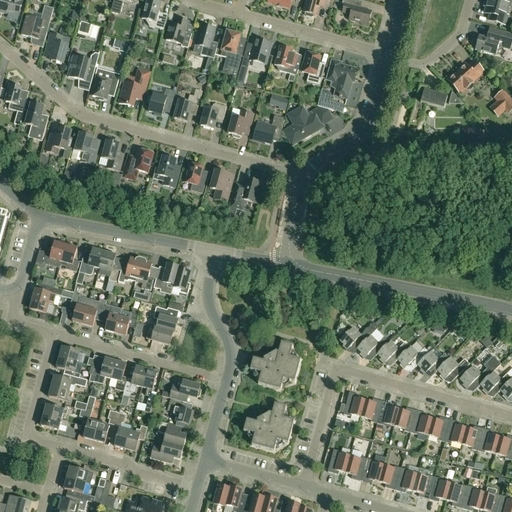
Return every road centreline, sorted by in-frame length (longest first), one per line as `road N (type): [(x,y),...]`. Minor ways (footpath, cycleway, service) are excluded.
road 1 (residential): [(303,175),(82,113),(0,45)]
road 2 (residential): [(511,418),(338,373),(301,486)]
road 3 (residential): [(511,311),(314,271),(291,258)]
road 4 (residential): [(226,381),(49,335)]
road 5 (unclassified): [(215,251),(38,217)]
road 6 (residential): [(387,54),(239,14)]
road 7 (residential): [(303,175),(362,131),(386,58)]
road 8 (residential): [(196,490),(60,446)]
road 9 (residential): [(60,446),(26,437),(49,335)]
road 10 (unclassified): [(226,381),(230,351),(208,293),(215,251)]
road 11 (unclassified): [(386,58),(427,64),(457,38),(470,0)]
